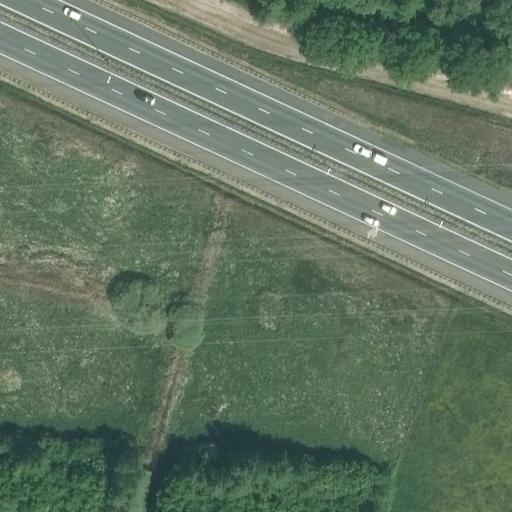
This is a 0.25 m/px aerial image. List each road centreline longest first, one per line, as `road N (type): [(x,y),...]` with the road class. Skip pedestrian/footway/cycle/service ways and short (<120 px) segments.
road 1 (motorway): [(0,33),(511,270)]
road 2 (motorway): [(511,218),(39,0)]
road 3 (track): [(511,117),(162,0)]
